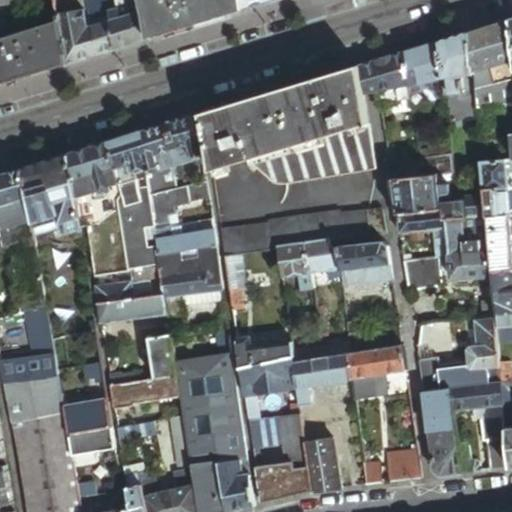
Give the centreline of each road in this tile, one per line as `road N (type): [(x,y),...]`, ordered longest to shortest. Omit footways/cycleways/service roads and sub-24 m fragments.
road 1 (secondary): [(0,134),(445,0)]
road 2 (residential): [(364,511),(511,495)]
